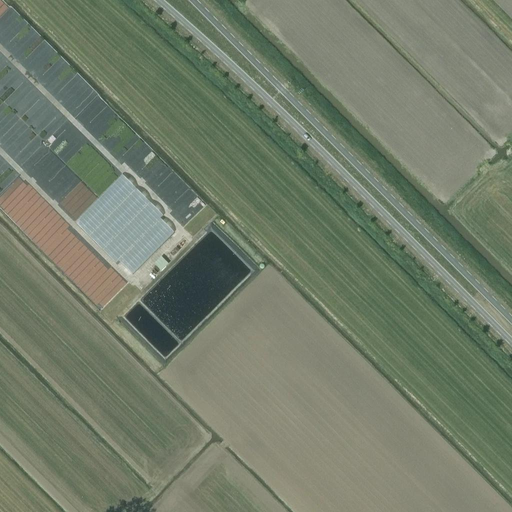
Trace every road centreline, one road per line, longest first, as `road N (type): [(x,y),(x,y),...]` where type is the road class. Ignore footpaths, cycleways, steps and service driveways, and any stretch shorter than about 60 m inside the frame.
road 1 (track): [(0,151),(130,282),(181,231),(0,49)]
road 2 (secondary): [(158,0),(511,342)]
road 3 (secondary): [(511,321),(192,0)]
